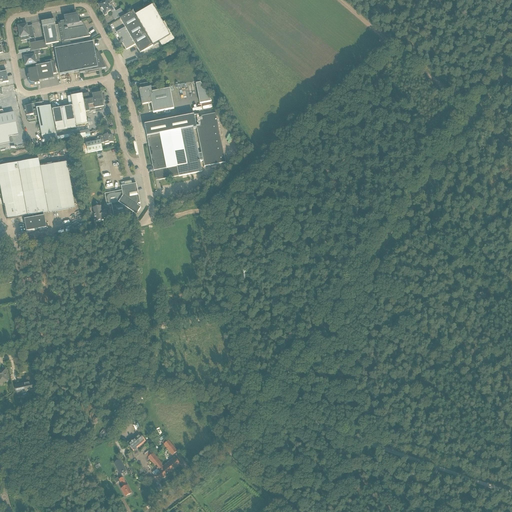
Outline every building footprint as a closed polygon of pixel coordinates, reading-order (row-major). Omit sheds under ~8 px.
[(102,3),(98,5),(101,9),(100,9),(102,12),(105,16),(111,12),(112,14),(115,20),(119,17),(123,15),(120,9),(115,13),(107,0),(102,0),(101,1),(102,3)] [(125,27),(116,32),(121,40),(119,42),(121,43),(122,42),(126,50),(135,45),(140,54),(144,51),(153,46),(159,42),(162,47),(173,41),(153,6),(136,16),(133,11),(124,16),(120,19),(125,27)] [(84,39),(90,37),(82,23),(81,23),(80,20),(78,20),(77,15),(65,18),(66,22),(58,24),(62,46),(84,42),(84,39)] [(62,46),(58,25),(56,26),(55,25),(55,24),(55,23),(54,20),(52,20),(48,21),(41,22),(42,26),(46,46),(47,45),(48,48),(62,46)] [(27,25),(22,26),(22,25),(19,25),(19,26),(18,27),(19,30),(20,34),(19,34),(19,37),(20,36),(20,37),(21,41),(30,39),(29,38),(34,37),(32,26),(27,27),(27,25)] [(55,50),(60,75),(80,72),(80,73),(85,73),(85,72),(88,71),(89,73),(99,71),(98,69),(102,69),(106,69),(101,62),(103,61),(98,52),(95,54),(93,42),(55,50)] [(25,60),(24,60),(24,65),(25,65),(26,66),(36,64),(35,65),(36,65),(40,64),(39,59),(35,60),(34,55),(40,54),(40,50),(31,52),(32,56),(25,57),(25,60)] [(45,61),(45,62),(46,64),(36,66),(36,68),(28,70),(29,75),(27,75),(28,80),(29,79),(29,80),(29,81),(30,82),(30,83),(31,83),(32,83),(32,84),(33,84),(35,83),(35,84),(40,83),(39,81),(54,78),(53,74),(56,74),(54,60),(45,61)] [(0,81),(2,81),(3,83),(8,82),(6,72),(5,72),(5,69),(0,70),(0,81)] [(212,100),(203,81),(192,86),(195,92),(197,91),(203,104),(212,100)] [(139,90),(139,91),(142,105),(151,103),(153,113),(174,109),(170,89),(157,91),(156,86),(149,88),(148,83),(140,85),(140,89),(139,90)] [(93,99),(90,100),(89,93),(82,95),(82,94),(71,96),(76,126),(88,124),(85,111),(91,110),(91,111),(105,109),(102,91),(92,93),(93,99)] [(34,114),(34,113),(37,113),(42,136),(56,134),(51,106),(43,107),(42,102),(32,104),(32,105),(24,106),(25,112),(26,111),(26,115),(34,114)] [(0,144),(10,143),(8,137),(18,135),(14,113),(4,115),(3,110),(0,110),(0,144)] [(204,167),(226,163),(216,114),(195,118),(194,115),(144,125),(148,143),(152,163),(154,171),(155,178),(159,180),(178,176),(179,177),(202,172),(200,161),(203,161),(204,167)] [(86,144),(82,144),(84,154),(102,150),(101,143),(105,143),(105,144),(113,143),(112,135),(108,136),(108,135),(103,136),(104,139),(98,140),(99,141),(86,143),(86,144)] [(0,185),(6,215),(6,220),(75,208),(67,162),(40,167),(39,159),(0,166),(0,185)] [(105,194),(107,205),(111,204),(113,214),(114,219),(132,215),(132,213),(133,212),(134,213),(137,213),(141,208),(137,205),(138,204),(140,204),(136,184),(131,185),(121,187),(122,191),(105,194)] [(93,208),(95,217),(96,222),(104,220),(103,218),(108,218),(106,210),(100,211),(99,207),(93,208)] [(24,220),(27,232),(47,228),(44,216),(24,220)] [(0,383),(8,381),(5,369),(0,370),(0,383)] [(35,390),(33,381),(15,385),(17,395),(27,393),(27,392),(35,390)] [(131,387),(124,397),(128,399),(135,389),(131,387)] [(139,434),(127,444),(133,452),(146,441),(139,434)] [(163,445),(172,456),(177,451),(168,441),(163,445)] [(162,467),(163,467),(161,465),(162,464),(153,453),(148,458),(159,472),(154,476),(159,482),(169,474),(162,467)] [(83,459),(87,467),(92,464),(87,457),(83,459)] [(175,457),(163,467),(162,467),(169,474),(181,464),(175,457)] [(120,461),(114,464),(120,474),(126,471),(120,461)] [(119,480),(123,488),(121,489),(125,497),(132,494),(129,489),(128,488),(127,485),(127,486),(122,478),(119,480)]
